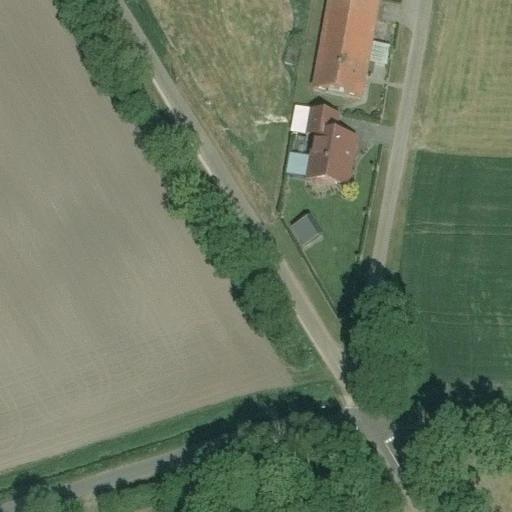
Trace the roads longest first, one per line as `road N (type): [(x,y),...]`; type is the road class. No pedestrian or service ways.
road 1 (unclassified): [(111,0),(345,381)]
road 2 (unclassified): [(345,381),(419,0)]
road 3 (unclassified): [(363,411),(266,420),(0,498)]
road 4 (unclassified): [(363,411),(511,420)]
